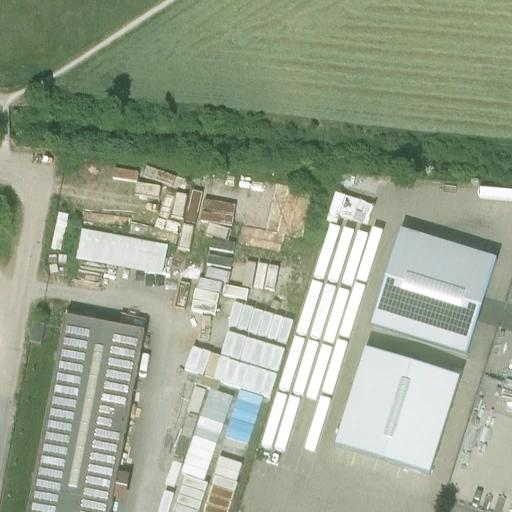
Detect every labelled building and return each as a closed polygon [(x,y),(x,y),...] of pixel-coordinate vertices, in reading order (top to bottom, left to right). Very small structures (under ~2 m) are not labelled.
[(309,239),(320,190),(211,166),(200,214),(249,225),(244,244),(286,253),(290,235),(309,239)] [(167,248),(83,232),(78,258),(162,274),(167,248)] [(497,262),(401,232),(371,328),(382,332),(467,358),(497,262)] [(336,275),(364,285),(375,255),(346,245),(336,275)] [(213,254),(210,279),(302,290),(305,264),(213,254)] [(324,295),(331,278),(322,274),(316,292),(324,295)] [(307,329),(342,336),(346,316),(338,314),(336,323),(317,320),(319,308),(311,306),(307,329)] [(111,511),(145,334),(66,319),(29,511),(111,511)] [(45,328),(33,325),(30,344),(41,347),(45,328)] [(460,381),(366,352),(336,450),(430,478),(460,381)] [(228,388),(208,470),(255,481),(275,399),(228,388)]
